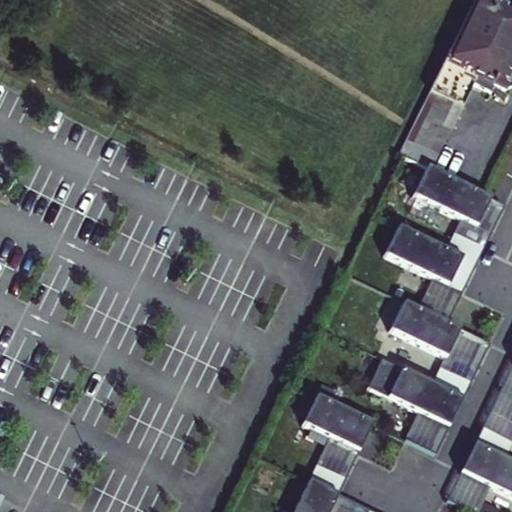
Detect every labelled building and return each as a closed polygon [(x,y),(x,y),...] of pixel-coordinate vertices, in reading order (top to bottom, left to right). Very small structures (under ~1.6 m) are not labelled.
[(511,84),(511,72),(506,69),(511,56),(511,15),(481,0),(472,0),(398,153),(429,169),(471,87),(485,95),(489,87),(502,93),(502,91),(510,89),(511,84)] [(420,164),(405,193),(459,221),(474,192),(420,164)] [(458,221),(453,233),(483,248),(503,206),(480,195),(474,192),(459,221),(458,221)] [(453,233),(445,249),(475,264),(483,248),(453,233)] [(426,240),(412,268),(461,292),(475,264),(445,249),(426,240)] [(432,278),(417,309),(446,323),(461,292),(432,278)] [(403,302),(389,331),(445,358),(459,329),(403,302)] [(488,344),(459,329),(445,358),(440,367),(470,382),(488,344)] [(381,359),(367,388),(448,427),(462,398),(432,384),(381,359)] [(511,363),(500,389),(511,394),(511,363)] [(440,367),(432,384),(462,398),(470,382),(440,367)] [(511,394),(500,389),(481,427),(511,442),(511,440),(511,394)] [(315,395),(301,424),(328,437),(357,452),(371,423),(369,421),(315,395)] [(417,413),(404,440),(434,455),(448,427),(417,413)] [(481,427),(473,443),(503,458),(511,442),(481,427)] [(328,437),(315,464),(344,478),(357,452),(328,437)] [(473,443),(459,472),(489,486),(511,497),(511,462),(503,458),(473,443)] [(315,464),(308,481),(336,495),(344,478),(315,464)] [(459,472),(446,500),(470,511),(476,511),(489,486),(459,472)] [(327,511),(336,495),(308,481),(292,511),(327,511)] [(336,495),(327,511),(366,511),(367,510),(336,495)]
